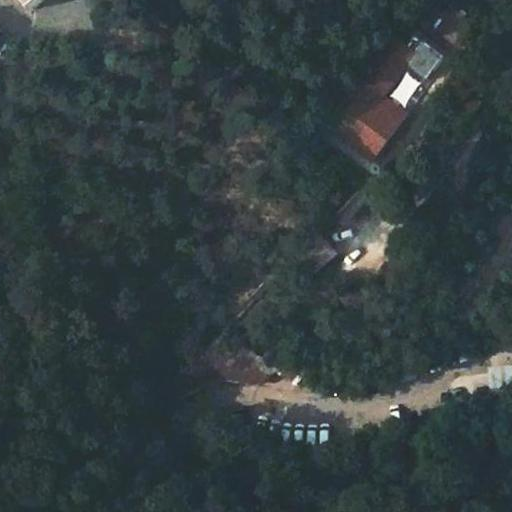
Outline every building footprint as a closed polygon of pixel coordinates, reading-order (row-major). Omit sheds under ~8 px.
[(41,0),(17,0),(28,12),(41,0)] [(511,2),(511,0),(485,0),(504,18),(511,2)] [(380,102),(415,62),(394,43),(359,84),(369,93),(330,136),(366,166),(404,123),(380,102)] [(333,258),(312,237),(291,259),(312,280),(333,258)] [(259,361),(225,327),(196,357),(229,390),(259,361)] [(511,384),(468,382),(466,413),(474,413),(511,415),(511,384)] [(466,413),(444,415),(444,428),(473,425),(474,413),(466,413)]
